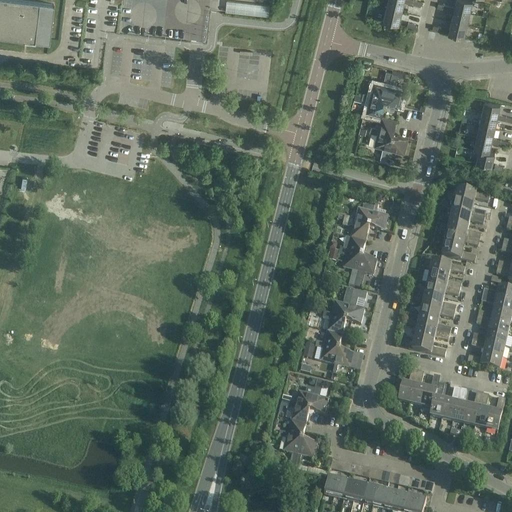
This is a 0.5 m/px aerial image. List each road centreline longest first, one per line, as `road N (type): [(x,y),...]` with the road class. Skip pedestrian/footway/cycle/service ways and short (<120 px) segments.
road 1 (tertiary): [(223,442),(301,134)]
road 2 (residential): [(448,69),(400,251)]
road 3 (residential): [(448,377),(501,203)]
road 4 (residential): [(441,480),(335,453),(334,433),(310,427)]
road 5 (residential): [(376,351),(367,392),(374,414),(447,456)]
